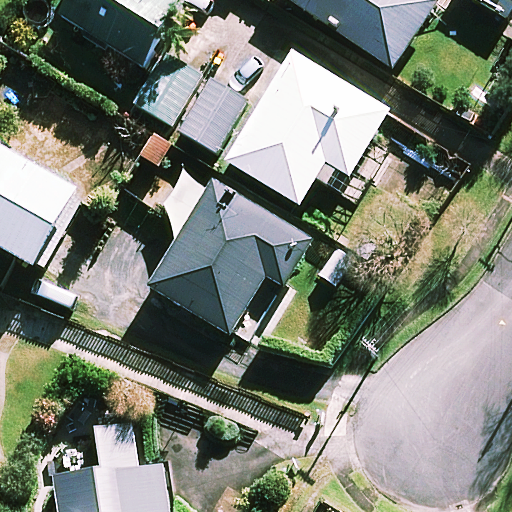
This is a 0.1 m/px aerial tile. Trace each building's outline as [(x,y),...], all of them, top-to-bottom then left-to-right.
[(189,9),(175,0),(64,0),(53,18),(146,77),(189,9)] [(279,0),(396,78),(439,12),(420,0),(279,0)] [(511,21),(511,0),(462,0),(508,28),(511,21)] [(391,122),(294,64),(229,172),(302,216),(328,172),(353,187),(391,122)] [(205,85),(174,65),(147,106),(178,127),(205,85)] [(249,112),(212,90),(182,140),(219,162),(249,112)] [(81,207),(0,160),(0,260),(39,282),(81,207)] [(315,251),(190,177),(163,223),(188,237),(152,298),(234,345),(268,287),(287,298),(315,251)] [(143,435),(90,439),(60,465),(63,511),(172,511),(171,481),(146,483),(143,435)]
